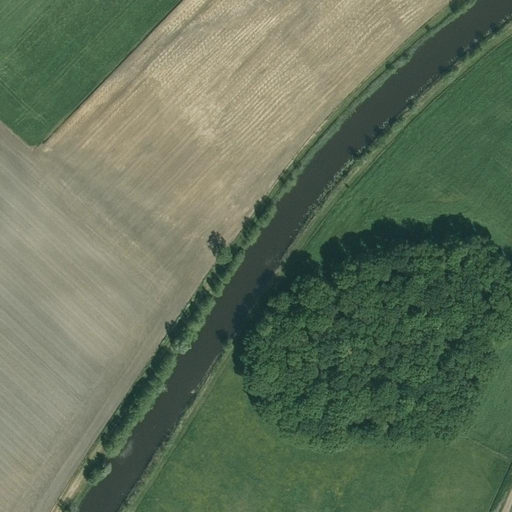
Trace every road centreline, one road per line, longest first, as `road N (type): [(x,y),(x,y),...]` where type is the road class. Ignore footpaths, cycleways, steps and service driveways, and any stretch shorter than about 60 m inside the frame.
road 1 (track): [(462,0),(333,117),(224,259)]
road 2 (track): [(213,275),(60,511)]
